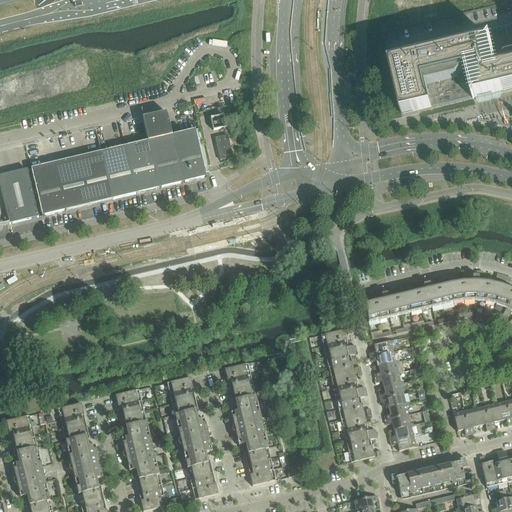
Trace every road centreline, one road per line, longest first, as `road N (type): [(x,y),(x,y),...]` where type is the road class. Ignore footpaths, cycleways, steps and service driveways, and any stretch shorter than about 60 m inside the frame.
road 1 (residential): [(389,465),(347,292),(459,266),(511,272)]
road 2 (tertiary): [(0,267),(187,221)]
road 3 (residential): [(0,142),(177,99)]
road 4 (tertiary): [(341,188),(455,170),(511,180)]
road 5 (residential): [(177,99),(228,87),(232,69),(208,45),(173,85)]
road 6 (tertiary): [(187,221),(341,188)]
road 7 (tertiary): [(291,0),(293,140)]
road 8 (tertiary): [(511,155),(458,143),(375,154)]
road 9 (residential): [(238,511),(208,377)]
road 10 (tertiary): [(339,137),(335,0)]
road 11 (residential): [(251,508),(380,470)]
